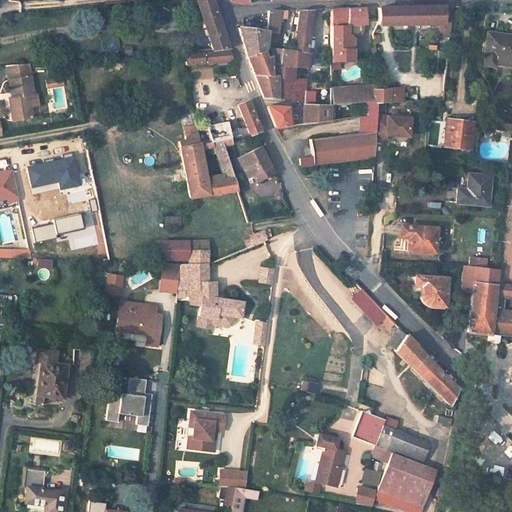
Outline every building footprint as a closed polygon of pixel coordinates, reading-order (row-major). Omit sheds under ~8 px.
[(193,0),(211,50),(216,49),(228,49),(211,0),(193,0)] [(377,18),(376,25),(439,25),(451,25),(453,6),(378,7),(377,9),(377,18)] [(330,10),(330,25),(362,24),(366,23),(365,9),(363,8),(330,10)] [(267,12),(265,30),(267,31),(267,32),(276,33),(278,33),(279,24),(279,19),(284,18),(286,19),(286,11),(280,11),(267,10),(267,12)] [(297,10),(291,51),(307,53),(312,10),(297,10)] [(330,25),(330,62),(339,62),(352,62),(352,47),(352,38),(354,35),(360,36),(363,29),(362,24),(330,25)] [(439,25),(438,45),(449,45),(451,25),(439,25)] [(237,28),(245,57),(265,50),(265,43),(267,32),(267,31),(265,30),(242,28),(237,28)] [(267,32),(265,43),(275,44),(276,33),(267,32)] [(511,35),(487,33),(483,64),(495,66),(495,64),(496,58),(511,60),(511,35)] [(352,38),(352,47),(360,36),(354,35),(352,38)] [(245,57),(253,76),(271,77),(271,64),(279,65),(282,50),(271,48),(265,50),(245,57)] [(182,54),(184,66),(232,62),(228,49),(216,49),(216,51),(182,54)] [(282,50),(279,65),(282,65),(300,66),(306,67),(309,53),(307,53),(291,51),(282,50)] [(511,60),(496,58),(495,64),(511,66),(511,60)] [(330,62),(330,70),(339,70),(339,62),(330,62)] [(33,94),(29,63),(7,67),(12,98),(9,99),(11,109),(15,108),(17,121),(33,118),(31,106),(29,95),(33,94)] [(282,65),(281,78),(293,78),(300,66),(282,65)] [(253,76),(262,99),(293,100),(302,104),(303,92),(304,79),(293,78),(281,78),(271,77),(253,76)] [(330,88),(329,105),(365,103),(373,103),(373,104),(377,104),(387,104),(387,89),(373,89),(367,89),(367,85),(330,88)] [(387,89),(387,104),(404,103),(403,88),(387,89)] [(303,92),(302,104),(312,105),(313,92),(303,92)] [(33,94),(29,95),(31,106),(39,105),(37,93),(33,94)] [(244,133),(244,136),(248,136),(260,131),(248,101),(237,105),(247,132),(244,133)] [(426,101),(426,111),(442,110),(443,101),(426,101)] [(365,103),(367,115),(376,113),(377,104),(373,104),(373,103),(365,103)] [(312,105),(302,104),(302,117),(302,125),(329,121),(329,105),(312,105)] [(274,129),(302,125),(302,117),(292,117),(286,110),(286,106),(265,105),(267,109),(274,129)] [(358,116),(358,134),(375,132),(376,117),(376,113),(367,115),(358,116)] [(409,119),(376,117),(375,132),(374,139),(386,140),(386,136),(408,137),(409,119)] [(446,120),(443,146),(468,149),(471,122),(446,120)] [(497,123),(496,130),(510,131),(511,124),(497,123)] [(182,129),(184,135),(198,133),(196,126),(182,129)] [(230,134),(231,139),(244,136),(244,133),(247,132),(245,128),(240,129),(240,132),(230,134)] [(297,158),(298,167),(373,158),(374,139),(375,132),(309,139),(311,156),(297,158)] [(179,148),(200,145),(198,133),(184,135),(185,141),(178,142),(179,148)] [(200,145),(179,148),(182,163),(203,159),(201,150),(213,148),(215,155),(217,154),(218,154),(225,153),(223,146),(221,141),(200,145)] [(237,159),(246,178),(252,175),(256,181),(272,173),(259,147),(237,159)] [(217,154),(215,155),(217,163),(228,161),(225,153),(218,154),(217,154)] [(74,155),(25,166),(30,187),(57,181),(59,189),(80,185),(74,155)] [(203,159),(182,163),(185,180),(207,177),(205,165),(203,159)] [(189,199),(238,191),(228,161),(217,163),(221,175),(207,177),(185,180),(185,181),(189,199)] [(10,170),(0,171),(0,201),(16,198),(10,170)] [(458,189),(456,203),(487,206),(490,176),(468,174),(467,189),(458,189)] [(445,207),(445,191),(411,190),(411,206),(445,207)] [(52,223),(31,228),(34,242),(56,237),(56,234),(84,228),(80,213),(51,219),(52,223)] [(164,216),(164,226),(179,226),(180,217),(164,216)] [(400,225),(398,237),(404,238),(402,251),(434,253),(435,227),(400,225)] [(262,230),(265,238),(270,236),(268,229),(262,230)] [(251,239),(253,245),(266,239),(265,238),(262,230),(251,234),(250,235),(251,239)] [(243,242),(246,248),(253,245),(251,239),(243,242)] [(159,242),(159,260),(188,261),(188,251),(188,241),(159,242)] [(188,241),(188,251),(208,250),(206,241),(188,241)] [(0,258),(28,259),(28,249),(0,248),(0,258)] [(188,261),(188,264),(206,264),(208,250),(188,251),(188,261)] [(467,258),(466,266),(483,267),(484,259),(467,258)] [(51,279),(50,259),(35,259),(35,279),(51,279)] [(205,275),(206,264),(188,264),(179,263),(177,286),(184,286),(189,286),(190,304),(200,305),(197,326),(210,328),(211,325),(226,327),(229,323),(230,317),(237,318),(239,302),(212,298),(212,282),(205,282),(205,275)] [(178,266),(163,264),(161,278),(176,281),(178,266)] [(511,285),(501,285),(495,284),(496,278),(497,269),(483,267),(466,266),(461,265),(458,291),(471,293),(467,332),(489,334),(501,336),(511,337),(511,311),(501,310),(503,297),(505,297),(511,297),(511,285)] [(274,269),(261,268),(259,281),(272,283),(274,269)] [(119,276),(105,274),(103,292),(117,294),(119,276)] [(414,276),(414,285),(421,286),(421,294),(422,298),(423,301),(425,303),(428,305),(431,306),(445,307),(447,278),(414,276)] [(176,281),(161,278),(159,290),(174,292),(176,281)] [(382,320),(386,315),(361,289),(350,299),(377,325),(382,320)] [(144,305),(119,302),(115,330),(146,335),(144,344),(156,345),(160,315),(153,314),(142,312),(144,305)] [(154,307),(144,305),(142,312),(153,314),(154,307)] [(386,315),(382,320),(389,328),(394,323),(386,315)] [(255,334),(265,335),(266,323),(256,322),(255,334)] [(398,327),(386,344),(394,350),(405,335),(398,327)] [(265,335),(255,334),(253,344),(264,345),(265,335)] [(405,335),(394,351),(404,362),(417,349),(415,348),(415,345),(405,335)] [(417,349),(404,362),(412,369),(424,357),(417,349)] [(36,351),(34,362),(40,363),(36,395),(42,396),(62,399),(66,366),(54,364),(56,353),(36,351)] [(424,357),(412,369),(449,405),(452,399),(457,390),(424,357)] [(145,380),(128,378),(126,394),(120,394),(120,395),(108,394),(105,421),(116,422),(118,414),(136,416),(135,425),(147,427),(151,395),(143,394),(145,380)] [(299,390),(315,394),(318,384),(302,379),(299,390)] [(359,411),(349,438),(374,447),(382,425),(384,420),(359,411)] [(224,416),(191,412),(190,420),(194,421),(193,428),(192,438),(188,438),(187,449),(209,451),(212,430),(216,430),(222,431),(224,416)] [(437,416),(436,422),(449,426),(450,419),(437,416)] [(388,452),(421,464),(428,443),(382,425),(374,447),(388,452)] [(323,447),(322,451),(319,464),(323,465),(319,483),(335,486),(344,452),(341,451),(342,448),(336,446),(337,440),(317,435),(315,445),(323,447)] [(65,440),(64,451),(76,452),(77,442),(65,440)] [(369,458),(379,462),(383,452),(373,448),(369,458)] [(375,493),(422,510),(436,469),(421,464),(388,452),(388,453),(375,493)] [(319,483),(323,465),(319,464),(315,481),(319,483)] [(374,486),(378,472),(364,468),(360,482),(374,486)] [(247,472),(220,470),(218,487),(221,487),(228,487),(235,488),(242,488),(245,489),(247,472)] [(358,486),(354,503),(370,507),(374,490),(358,486)] [(219,499),(225,501),(225,503),(232,504),(235,488),(228,487),(221,487),(219,499)] [(26,488),(25,504),(44,506),(43,511),(60,511),(62,492),(26,488)] [(232,504),(230,511),(237,511),(242,488),(235,488),(232,504)] [(196,511),(197,505),(178,502),(177,511),(196,511)]
